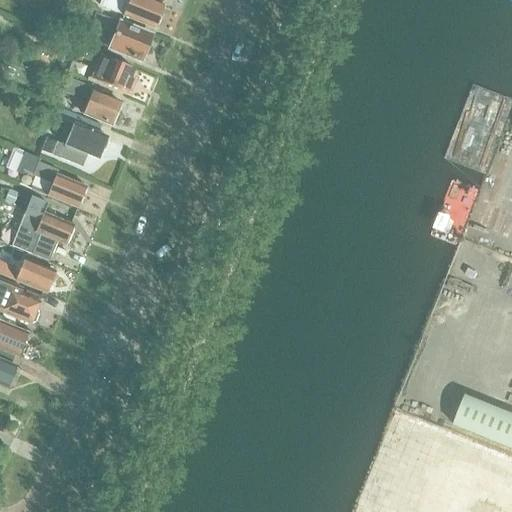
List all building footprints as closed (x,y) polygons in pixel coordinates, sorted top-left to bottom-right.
[(164,7),(146,0),(101,0),(99,7),(123,16),(155,29),(164,7)] [(78,19),(98,27),(115,34),(109,49),(141,63),(146,50),(152,36),(147,35),(103,16),(96,13),(97,11),(84,5),(78,19)] [(93,81),(128,95),(134,79),(130,77),(133,70),(81,49),(78,57),(91,62),(97,60),(101,62),(93,81)] [(117,112),(120,104),(106,98),(108,95),(68,78),(62,92),(73,96),(73,94),(88,101),(83,114),(111,126),(112,124),(116,123),(119,117),(117,112)] [(107,150),(110,143),(107,139),(108,137),(98,133),(101,126),(60,109),(57,118),(74,124),(65,146),(46,139),(41,151),(82,167),(86,155),(98,160),(102,152),(107,150)] [(24,153),(16,173),(21,175),(22,173),(24,173),(52,185),(47,197),(78,209),(79,207),(83,206),(85,200),(84,197),(87,188),(57,176),(59,171),(39,164),(40,161),(40,160),(24,153)] [(32,197),(11,246),(49,262),(57,243),(66,247),(75,226),(45,213),(49,204),(32,197)] [(0,275),(46,295),(56,272),(24,259),(17,276),(12,274),(14,269),(0,262),(0,275)] [(0,313),(1,314),(30,325),(31,322),(35,323),(38,314),(36,311),(40,302),(20,294),(22,289),(0,279),(0,313)] [(23,344),(27,334),(14,329),(16,326),(0,319),(0,350),(18,357),(19,356),(22,355),(24,348),(23,344)] [(16,367),(0,360),(0,384),(8,388),(16,367)] [(455,426),(511,448),(511,414),(467,396),(455,426)] [(511,511),(511,484),(470,468),(452,511),(511,511)]
